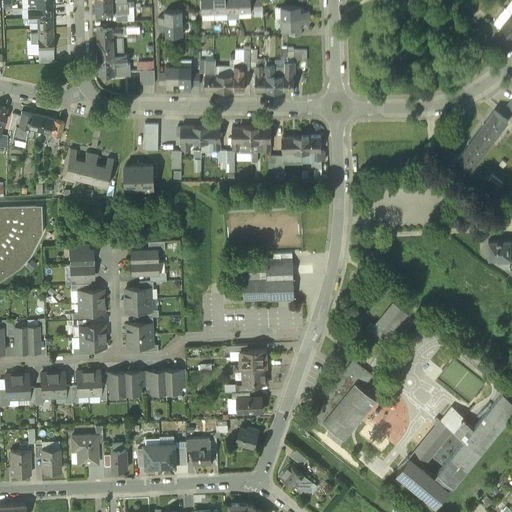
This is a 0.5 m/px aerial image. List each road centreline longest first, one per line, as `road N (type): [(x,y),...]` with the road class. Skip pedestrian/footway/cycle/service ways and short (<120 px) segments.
road 1 (residential): [(0,491),(260,482)]
road 2 (residential): [(86,91),(117,108),(322,110)]
road 3 (residential): [(312,337),(337,237),(337,124)]
road 4 (residential): [(312,337),(186,340),(162,358),(116,360)]
road 5 (residential): [(349,111),(461,99),(511,62)]
road 6 (residential): [(260,482),(312,337)]
